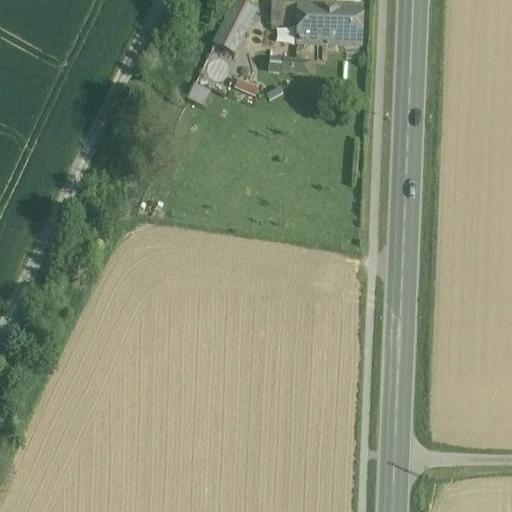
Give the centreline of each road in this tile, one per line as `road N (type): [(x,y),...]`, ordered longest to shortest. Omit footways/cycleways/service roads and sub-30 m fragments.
road 1 (primary): [(391,511),(413,0)]
road 2 (unclassified): [(0,331),(159,0)]
